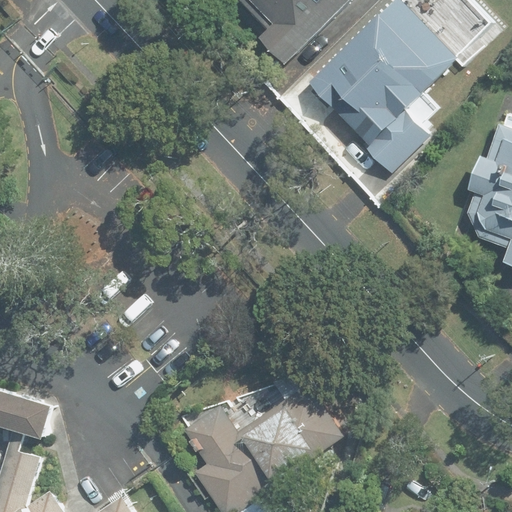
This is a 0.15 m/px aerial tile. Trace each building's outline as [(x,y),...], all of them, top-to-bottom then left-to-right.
[(248,0),(277,26),(266,37),(303,72),(372,0),(248,0)] [(458,24),(467,15),(452,0),(446,0),(442,5),(436,0),(399,0),(316,83),(379,146),(373,152),(399,178),(442,136),(416,110),(470,57),(466,53),(476,43),(458,24)] [(511,110),(510,110),(497,151),(490,148),(466,224),(511,238),(511,254),(510,260),(511,260),(511,110)] [(210,462),(198,469),(226,511),(268,511),(294,495),(281,476),(350,432),(316,380),(241,429),(234,418),(197,442),(210,462)] [(98,511),(67,511),(53,491),(35,503),(64,402),(0,384),(0,511),(139,511),(127,494),(98,511)]
